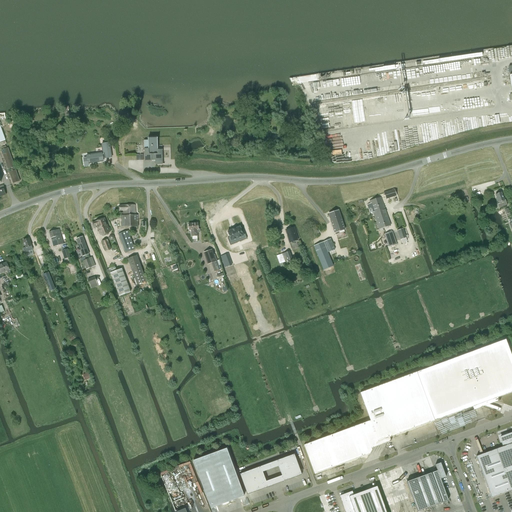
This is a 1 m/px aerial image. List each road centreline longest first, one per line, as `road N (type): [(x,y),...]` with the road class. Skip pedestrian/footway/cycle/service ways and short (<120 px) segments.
road 1 (secondary): [(0,215),(108,184),(356,179),(511,139)]
road 2 (unclassified): [(283,501),(447,441)]
